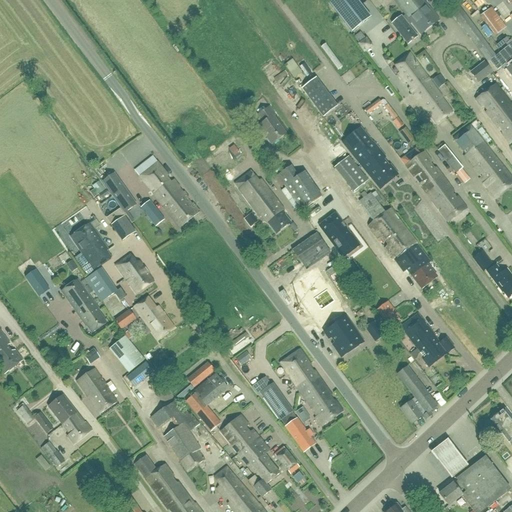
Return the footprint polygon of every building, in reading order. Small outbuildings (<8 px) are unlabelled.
[(356,0),(325,0),(351,32),(370,17),(356,0)] [(392,0),(405,16),(402,18),(401,17),(391,24),(407,45),(417,37),(408,26),(411,23),(421,35),(439,21),(422,0),(392,0)] [(487,62),(495,56),(459,7),(453,0),(448,0),(444,4),(451,13),(487,62)] [(475,13),(483,6),(479,2),(472,10),(475,13)] [(491,8),(488,5),(477,13),(480,16),(495,37),(506,28),(491,8)] [(360,31),(353,36),(358,42),(364,36),(360,31)] [(511,49),(511,48),(505,40),(493,50),(501,59),(511,49)] [(285,43),(280,46),(286,56),(291,53),(285,43)] [(400,73),(397,75),(423,109),(424,109),(436,124),(452,113),(441,98),(442,97),(410,55),(395,66),(400,73)] [(302,72),(300,70),(292,58),(284,64),(288,71),(294,78),(302,72)] [(478,84),(492,73),(484,62),(469,73),(478,84)] [(336,110),(332,104),(335,102),(317,79),(303,90),(325,118),(336,110)] [(437,90),(442,87),(438,79),(433,82),(437,90)] [(475,100),(481,107),(484,106),(487,111),(485,113),(497,130),(500,128),(503,133),(501,134),(509,145),(511,143),(511,107),(495,86),(475,100)] [(364,111),(368,115),(381,104),(378,100),(364,111)] [(286,134),(273,117),(275,116),(269,108),(256,117),(261,123),(257,127),(261,133),(262,132),(271,145),(286,134)] [(511,184),(511,178),(499,161),(489,149),(470,125),(453,139),(466,155),(463,157),(479,177),(480,176),(481,178),(480,179),(495,199),(511,184)] [(379,150),(373,143),(360,128),(342,143),(346,147),(360,166),(379,150)] [(437,151),(455,174),(461,169),(462,168),(444,146),(437,151)] [(423,189),(441,175),(435,168),(433,169),(429,164),(431,162),(424,153),(420,155),(414,149),(401,159),(400,160),(405,166),(423,189)] [(360,166),(380,190),(397,176),(390,166),(387,166),(384,162),(386,158),(379,150),(360,166)] [(171,182),(166,177),(168,176),(157,162),(152,156),(134,171),(180,228),(198,213),(199,212),(194,205),(192,203),(191,205),(186,199),(188,198),(184,192),(183,193),(179,188),(180,188),(174,180),(171,182)] [(333,173),(355,195),(368,182),(347,160),(333,173)] [(469,180),(461,169),(455,174),(464,184),(469,180)] [(259,181),(251,172),(235,184),(238,189),(238,190),(263,222),(265,221),(276,235),(290,223),(284,215),(285,214),(282,211),(284,210),(261,180),(259,181)] [(319,199),(305,176),(294,183),(287,173),(278,178),(299,211),(319,199)] [(112,174),(101,182),(123,213),(134,205),(112,174)] [(441,175),(423,189),(431,200),(448,223),(466,209),(457,197),(455,199),(451,194),(454,192),(441,175)] [(93,189),(88,191),(94,200),(98,198),(93,189)] [(98,196),(101,200),(108,195),(106,191),(98,196)] [(378,196),(375,192),(372,195),(371,193),(358,202),(372,222),(367,227),(378,242),(382,239),(387,245),(384,248),(402,272),(405,270),(421,290),(437,278),(427,265),(430,262),(390,209),(385,213),(380,206),(384,203),(378,196)] [(155,227),(165,220),(149,201),(140,208),(155,227)] [(350,224),(339,210),(323,222),(347,254),(363,242),(355,231),(352,232),(348,227),(350,224)] [(121,242),(135,233),(124,217),(111,226),(121,242)] [(90,224),(71,236),(94,271),(109,261),(106,256),(109,254),(101,243),(90,224)] [(305,271),(330,254),(316,234),(292,251),(305,271)] [(482,272),(492,265),(482,252),(472,259),(482,272)] [(64,253),(56,258),(60,264),(68,259),(64,253)] [(135,263),(130,256),(115,266),(126,282),(135,295),(153,283),(142,267),(139,262),(135,263)] [(51,269),(58,263),(54,259),(47,265),(51,269)] [(73,264),(67,267),(70,274),(76,271),(73,264)] [(502,274),(496,265),(486,273),(502,294),(503,293),(508,300),(511,296),(511,277),(507,270),(502,274)] [(49,290),(35,271),(25,278),(39,297),(49,290)] [(100,303),(114,294),(98,271),(85,280),(100,303)] [(76,312),(91,301),(77,280),(61,292),(76,312)] [(26,284),(19,287),(21,293),(29,291),(26,284)] [(48,297),(41,300),(44,307),(50,305),(48,297)] [(156,308),(147,298),(147,297),(133,308),(158,340),(174,328),(158,307),(156,308)] [(91,301),(76,312),(83,322),(84,322),(92,333),(106,323),(98,312),(99,311),(91,301)] [(397,316),(387,303),(377,311),(387,324),(397,316)] [(121,330),(136,320),(129,310),(114,321),(121,330)] [(420,320),(416,314),(404,323),(408,329),(404,332),(417,349),(434,336),(421,319),(420,320)] [(346,318),(324,333),(328,340),(331,339),(334,343),(332,345),(341,358),(363,343),(346,318)] [(374,343),(384,336),(373,322),(364,329),(374,343)] [(0,368),(5,375),(22,362),(14,351),(10,352),(7,347),(9,345),(0,332),(0,368)] [(434,336),(417,349),(425,359),(423,360),(428,367),(429,368),(447,354),(454,349),(447,339),(440,344),(439,342),(434,336)] [(128,374),(144,360),(125,337),(108,350),(128,374)] [(90,365),(99,359),(100,358),(93,350),(83,356),(90,365)] [(309,383),(318,377),(314,372),(311,372),(308,367),(309,366),(299,350),(279,362),(300,394),(311,386),(309,383)] [(192,384),(195,388),(200,384),(215,371),(207,362),(192,374),(187,379),(192,384)] [(145,364),(126,379),(134,388),(152,373),(145,364)] [(160,375),(167,370),(163,365),(156,370),(160,375)] [(407,367),(396,375),(414,399),(400,408),(412,425),(421,418),(424,421),(432,415),(430,412),(436,407),(407,367)] [(99,415),(116,402),(107,389),(94,369),(76,382),(89,400),(88,400),(99,415)] [(437,389),(449,382),(441,370),(433,375),(432,373),(428,375),(437,389)] [(210,432),(220,424),(207,407),(217,398),(228,389),(215,374),(194,392),(195,394),(186,402),(210,432)] [(311,386),(333,418),(342,412),(335,401),(332,402),(329,397),(331,396),(318,377),(309,383),(311,386)] [(281,421),(292,412),(272,385),(260,393),(281,421)] [(321,427),(333,418),(311,386),(300,394),(317,420),(316,421),(321,427)] [(84,424),(62,396),(48,407),(69,435),(67,437),(73,445),(91,431),(85,423),(84,424)] [(188,421),(182,412),(174,402),(150,418),(157,429),(170,420),(175,429),(164,437),(187,472),(204,460),(198,451),(201,449),(190,432),(199,425),(192,417),(188,421)] [(303,424),(309,419),(302,409),(296,414),(303,424)] [(511,419),(504,409),(490,420),(490,421),(487,424),(492,431),(496,428),(508,443),(511,447),(511,419)] [(53,429),(41,413),(34,418),(46,434),(53,429)] [(221,433),(238,454),(259,438),(253,431),(249,434),(244,430),(248,426),(241,416),(221,433)] [(305,452),(315,444),(312,441),(297,419),(286,427),(305,452)] [(262,480),(266,485),(267,485),(268,484),(280,474),(264,455),(269,451),(259,438),(238,454),(251,470),(254,473),(254,474),(255,472),(262,480)] [(451,477),(467,465),(448,440),(432,452),(451,477)] [(290,475),(299,468),(283,447),(274,454),(290,475)] [(157,471),(152,465),(146,456),(134,465),(168,510),(169,509),(171,511),(201,511),(195,503),(194,504),(178,483),(176,484),(172,479),(173,477),(164,465),(157,471)] [(481,511),(509,490),(484,457),(455,479),(457,482),(453,485),(452,484),(439,495),(448,506),(461,496),(472,511),(481,511)] [(85,470),(99,476),(103,465),(90,459),(85,470)] [(64,465),(57,469),(62,476),(69,472),(64,465)] [(259,505),(226,468),(213,477),(219,486),(216,489),(223,498),(226,497),(229,502),(227,504),(232,511),(264,511),(259,505)] [(266,485),(262,480),(260,482),(254,476),(248,481),(253,488),(262,498),(271,490),(266,485)]
